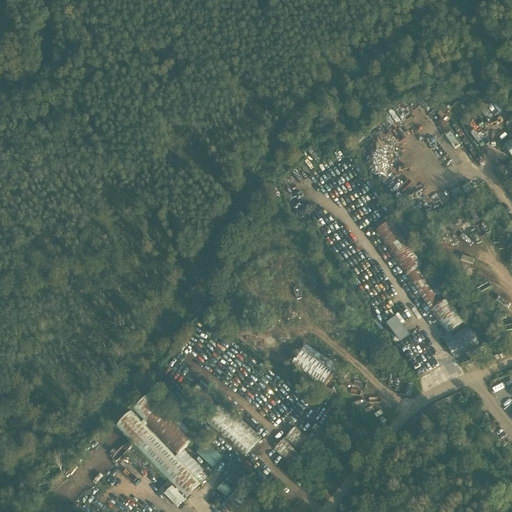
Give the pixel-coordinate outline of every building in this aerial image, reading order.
[(467,210),(462,212),(466,223),(471,221),(467,210)] [(448,333),(464,323),(428,268),(422,272),(419,268),(423,266),(393,220),(375,231),(405,277),(407,276),(426,305),(421,308),(426,315),(434,310),(448,333)] [(444,341),(443,341),(452,359),(480,346),(471,327),(451,337),(449,333),(442,337),(444,341)] [(306,345),(291,367),(299,373),(295,379),(327,401),(334,390),(327,385),(332,377),(339,382),(346,372),(306,345)] [(397,391),(408,391),(407,380),(397,380),(397,391)] [(224,403),(221,406),(199,384),(188,395),(211,418),(206,423),(246,457),(263,438),(224,403)] [(175,458),(132,413),(116,426),(186,498),(200,484),(195,479),(204,471),(184,450),(196,439),(165,407),(162,410),(148,395),(133,409),(178,455),(175,458)] [(298,423),(285,438),(302,454),(316,439),(298,423)] [(284,440),(274,450),(291,466),(301,456),(284,440)] [(197,454),(213,468),(222,458),(206,444),(197,454)] [(217,490),(227,498),(233,490),(224,482),(217,490)] [(223,511),(241,511),(253,499),(238,486),(219,508),(223,511)] [(185,500),(172,488),(165,495),(178,508),(185,500)] [(213,494),(208,499),(214,504),(219,499),(213,494)]
